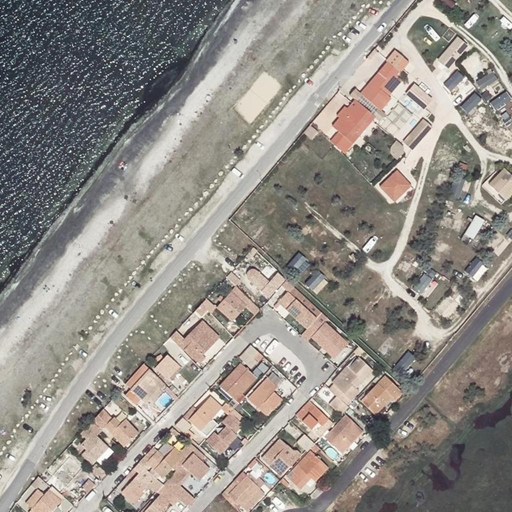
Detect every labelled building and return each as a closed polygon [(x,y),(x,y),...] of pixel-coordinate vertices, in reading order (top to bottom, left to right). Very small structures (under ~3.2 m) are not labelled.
[(456,35),(436,59),(447,68),(467,44),(456,35)] [(400,74),(409,64),(395,51),(388,60),(386,62),(388,63),(361,94),(361,95),(381,112),(392,99),(389,97),(385,94),(389,89),(387,87),(396,76),(399,73),(400,74)] [(474,54),(464,62),(472,72),(482,63),(474,54)] [(494,69),(478,80),(484,90),(500,79),(494,69)] [(425,108),(434,97),(416,82),(407,92),(425,108)] [(356,101),(376,118),(381,112),(361,95),(361,94),(356,90),(350,97),(355,101),(356,101)] [(399,130),(421,108),(408,94),(385,116),(399,130)] [(373,121),(376,118),(356,101),(355,101),(352,104),(348,110),(345,108),(337,117),(340,119),(333,127),(339,133),(331,143),(345,154),(373,121)] [(485,107),(472,117),(481,129),(494,119),(485,107)] [(415,148),(435,125),(425,116),(405,139),(415,148)] [(401,157),(408,147),(397,141),(391,150),(401,157)] [(489,185),(501,196),(506,191),(511,195),(511,193),(511,175),(505,169),(499,174),(489,185)] [(396,170),(378,186),(393,202),(410,186),(396,170)] [(463,198),(470,180),(462,177),(455,195),(463,198)] [(506,191),(501,196),(505,200),(511,195),(506,191)] [(442,225),(454,226),(455,206),(443,205),(442,225)] [(476,237),(487,218),(478,213),(466,232),(476,237)] [(511,241),(507,237),(496,249),(501,253),(511,241)] [(446,250),(451,252),(454,245),(438,238),(430,256),(441,261),(446,250)] [(301,250),(289,264),(300,274),(312,260),(301,250)] [(404,253),(399,272),(410,275),(415,256),(404,253)] [(476,279),(490,267),(480,256),(466,268),(476,279)] [(433,268),(414,284),(425,297),(440,284),(434,277),(438,273),(433,268)] [(267,297),(284,279),(276,272),(268,281),(259,272),(255,270),(252,269),(250,271),(247,273),(246,275),(246,277),(247,280),(267,297)] [(318,269),(306,283),(318,293),(330,279),(318,269)] [(227,278),(233,285),(239,280),(232,273),(227,278)] [(340,285),(326,300),(334,307),(348,292),(340,285)] [(235,287),(214,308),(229,324),(244,309),(253,319),(259,312),(235,287)] [(317,319),(288,292),(282,298),(290,305),(286,310),(307,329),(317,319)] [(438,309),(445,315),(457,301),(450,295),(438,309)] [(204,315),(215,305),(209,298),(198,309),(204,315)] [(290,305),(282,298),(278,302),(286,310),(290,305)] [(355,299),(343,316),(353,323),(364,306),(355,299)] [(328,319),(322,313),(317,319),(307,329),(302,334),(309,340),(311,338),(334,359),(335,358),(347,344),(349,342),(341,335),(339,336),(325,322),(328,319)] [(360,332),(367,339),(381,325),(374,317),(360,332)] [(198,327),(215,344),(219,339),(202,323),(198,327)] [(186,349),(200,364),(204,359),(202,356),(215,344),(198,327),(184,341),(189,346),(186,349)] [(182,337),(176,332),(170,338),(175,344),(182,337)] [(387,357),(399,340),(390,334),(378,350),(387,357)] [(347,344),(335,358),(339,361),(352,348),(347,344)] [(247,350),(259,361),(263,357),(251,346),(247,350)] [(404,371),(419,355),(412,348),(397,364),(404,371)] [(251,369),(259,361),(247,350),(239,358),(251,369)] [(168,379),(180,367),(168,355),(155,369),(161,374),(159,376),(169,385),(172,382),(171,381),(168,379)] [(334,384),(329,389),(338,398),(346,405),(359,392),(356,388),(370,373),(365,368),(367,366),(359,357),(349,368),(347,366),(332,382),(334,384)] [(230,407),(233,410),(239,404),(235,401),(255,378),(240,364),(220,387),(232,399),(228,404),(230,407)] [(182,369),(180,367),(168,379),(171,381),(182,369)] [(149,369),(125,395),(137,406),(142,401),(145,403),(148,399),(154,393),(159,388),(163,392),(167,387),(157,376),(149,369)] [(386,371),(383,370),(377,377),(378,379),(386,371)] [(283,383),(272,373),(270,376),(280,385),(283,383)] [(273,392),(280,385),(270,376),(248,400),(257,409),(263,402),(271,410),(281,400),(273,392)] [(394,402),(402,393),(384,376),(364,395),(363,393),(359,399),(375,415),(382,408),(383,409),(390,402),(391,403),(394,401),(394,402)] [(158,397),(154,393),(148,399),(152,403),(158,397)] [(212,419),(223,408),(211,397),(189,421),(206,437),(218,425),(212,419)] [(346,405),(338,398),(331,405),(341,415),(348,407),(346,405)] [(265,416),(271,410),(263,402),(257,409),(265,416)] [(315,433),(329,419),(312,403),(298,417),(315,433)] [(112,420),(103,411),(93,422),(102,431),(125,453),(128,450),(125,447),(139,434),(125,419),(120,425),(114,418),(112,420)] [(206,442),(219,454),(236,436),(234,434),(242,425),(230,414),(229,414),(221,422),(226,426),(217,436),(214,433),(206,442)] [(175,426),(191,440),(194,436),(188,430),(191,427),(182,418),(175,426)] [(367,424),(372,429),(377,423),(372,418),(367,424)] [(102,431),(93,422),(81,434),(87,440),(81,446),(86,451),(89,454),(85,458),(92,465),(109,448),(97,436),(102,431)] [(343,454),(364,431),(355,423),(348,431),(339,423),(325,438),(343,454)] [(297,442),(307,452),(310,449),(314,444),(304,434),(297,442)] [(269,465),(282,477),(302,456),(297,451),(294,452),(281,439),(265,456),(272,462),(269,465)] [(154,448),(139,464),(157,481),(163,486),(169,480),(183,465),(198,450),(190,444),(182,454),(174,448),(165,458),(154,448)] [(317,451),(319,449),(314,444),(310,449),(314,452),(316,450),(317,451)] [(202,462),(206,457),(198,450),(183,465),(199,481),(210,469),(202,462)] [(317,472),(321,475),(328,468),(311,452),(293,470),(295,472),(290,478),(301,488),(312,478),(317,472)] [(70,456),(45,481),(50,487),(51,486),(62,497),(83,475),(71,464),(74,460),(70,456)] [(263,459),(269,465),(272,462),(265,456),(263,459)] [(257,458),(250,466),(261,475),(263,473),(266,475),(270,470),(257,458)] [(139,464),(134,468),(139,474),(127,487),(140,499),(157,481),(139,464)] [(89,471),(99,481),(105,474),(96,465),(89,471)] [(315,481),(321,475),(317,472),(312,478),(315,481)] [(240,511),(251,511),(266,497),(258,490),(260,488),(247,476),(238,485),(235,483),(231,488),(233,490),(229,494),(242,506),(238,510),(240,511)] [(80,487),(87,494),(93,487),(87,480),(80,487)] [(169,480),(163,486),(173,495),(179,489),(169,480)] [(51,511),(63,498),(62,497),(51,486),(50,487),(44,494),(38,489),(26,503),(32,509),(28,511),(51,511)] [(173,495),(163,486),(158,492),(161,495),(143,511),(160,511),(169,503),(173,507),(179,500),(173,495)] [(140,499),(127,487),(123,491),(136,503),(140,499)] [(258,490),(266,497),(267,495),(260,488),(258,490)]
